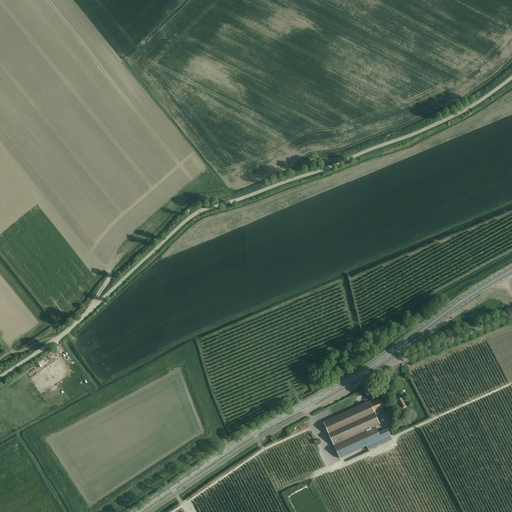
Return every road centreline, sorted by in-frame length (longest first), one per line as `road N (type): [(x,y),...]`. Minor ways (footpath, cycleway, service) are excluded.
road 1 (tertiary): [(0,376),(66,331),(193,214),(416,134),(511,77)]
road 2 (secondary): [(135,511),(511,270)]
road 3 (unclassified): [(372,374),(511,308)]
